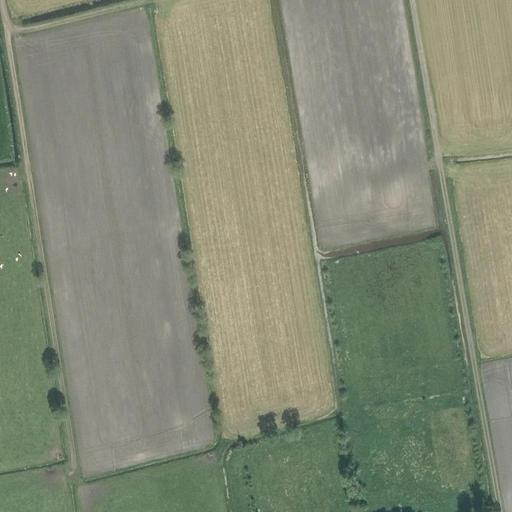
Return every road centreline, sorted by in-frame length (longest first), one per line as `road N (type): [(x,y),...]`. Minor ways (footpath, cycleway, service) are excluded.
road 1 (track): [(499,511),(413,0)]
road 2 (track): [(71,465),(0,1)]
